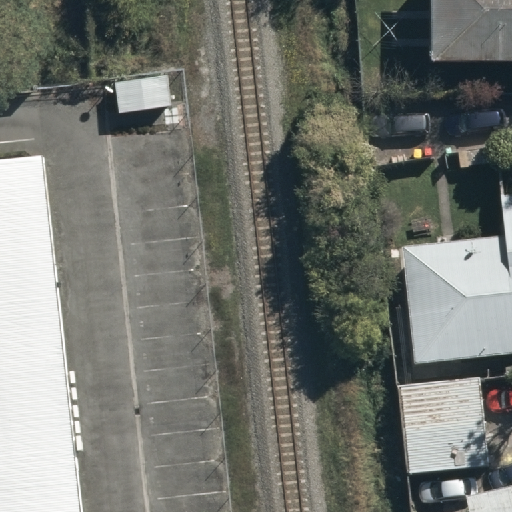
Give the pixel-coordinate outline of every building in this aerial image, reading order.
[(511,0),(441,0),(442,49),(511,48),(511,0)] [(0,511),(72,511),(33,164),(0,167),(0,511)] [(403,246),(418,357),(511,344),(511,262),(508,231),(403,246)] [(482,371),(404,379),(413,467),(491,460),(482,371)] [(511,511),(511,480),(465,491),(469,511),(511,511)]
